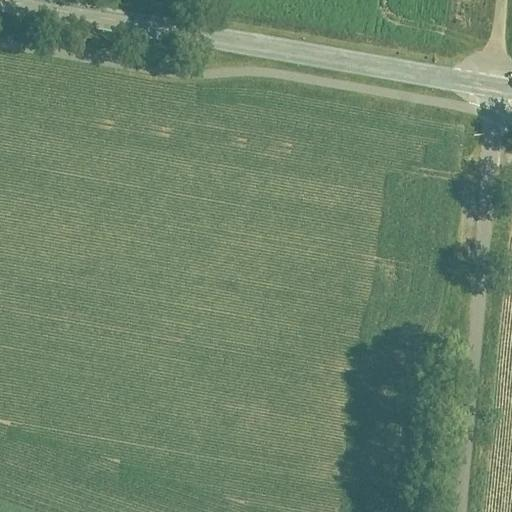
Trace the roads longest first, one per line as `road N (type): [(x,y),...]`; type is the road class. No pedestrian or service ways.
road 1 (tertiary): [(0,4),(491,90)]
road 2 (unclassified): [(453,511),(491,90)]
